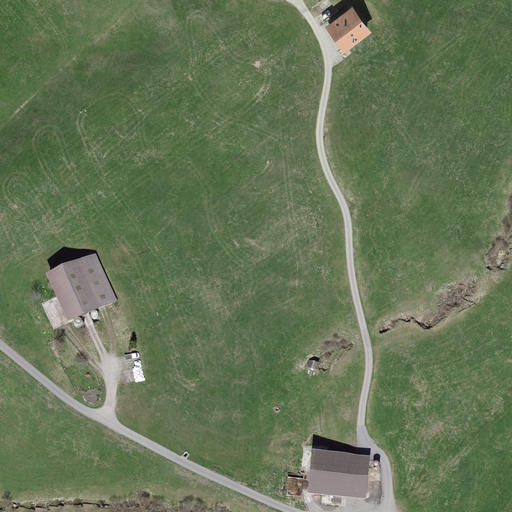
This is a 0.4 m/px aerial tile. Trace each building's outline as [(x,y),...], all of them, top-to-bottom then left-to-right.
[(372,32),(353,6),(326,26),(345,52),(372,32)] [(119,305),(96,258),(46,282),(68,329),(119,305)] [(319,362),(308,360),(307,368),(317,371),(319,362)] [(126,367),(127,379),(143,378),(142,366),(126,367)] [(372,461),(313,455),(309,500),(368,505),(372,461)]
